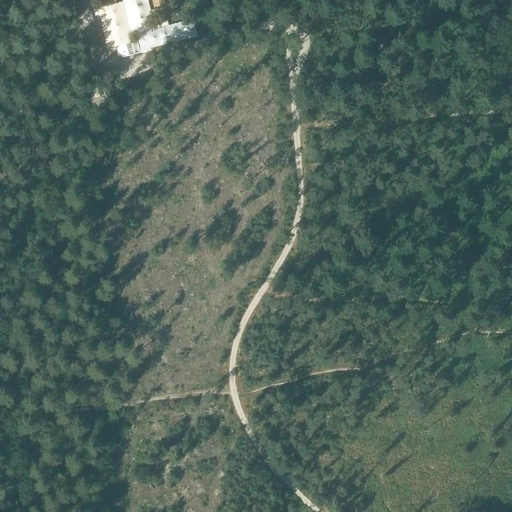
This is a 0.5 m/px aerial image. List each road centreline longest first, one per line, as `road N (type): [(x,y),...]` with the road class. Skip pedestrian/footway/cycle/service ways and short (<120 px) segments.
road 1 (track): [(268,0),(289,66),(299,219),(237,333),(232,392),(251,437),(323,511)]
road 2 (unknown): [(511,335),(477,330),(359,368),(239,393),(0,411)]
road 3 (track): [(0,321),(50,195),(0,70)]
road 4 (track): [(89,0),(93,37),(111,64),(273,18)]
